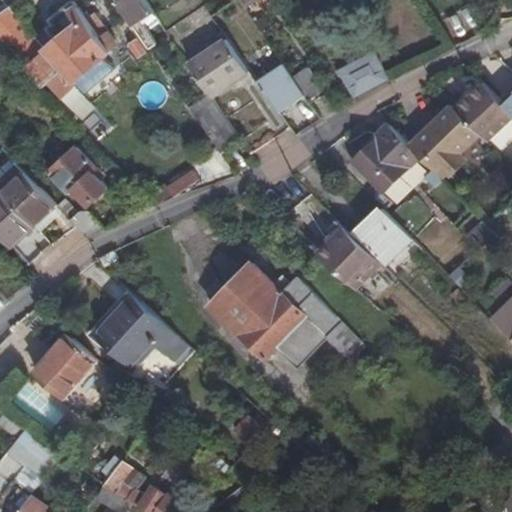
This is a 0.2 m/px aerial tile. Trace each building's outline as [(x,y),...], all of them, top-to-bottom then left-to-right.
[(154,10),(146,0),(117,0),(150,48),(157,43),(144,24),(140,19),(154,10)] [(46,50),(10,7),(0,13),(0,38),(45,87),(50,82),(64,98),(77,86),(74,83),(111,53),(107,48),(116,42),(96,13),(87,19),(75,1),(52,20),(59,29),(54,33),(59,39),(46,50)] [(157,15),(154,10),(140,19),(144,24),(157,15)] [(179,47),(190,60),(217,39),(206,25),(179,47)] [(130,46),(140,62),(150,56),(140,40),(130,46)] [(190,63),(211,94),(212,96),(251,73),(229,41),(190,63)] [(85,94),(122,64),(111,53),(74,83),(77,86),(79,88),(85,94)] [(340,74),(357,100),(391,82),(383,67),(384,66),(376,56),(340,74)] [(307,96),(312,102),(327,94),(310,69),(296,79),(307,96)] [(296,79),(290,72),(263,90),(281,114),(307,96),(296,79)] [(486,141),(511,117),(511,113),(501,101),(482,81),(462,100),(454,107),(466,119),(480,134),(486,141)] [(511,113),(511,90),(501,101),(511,113)] [(211,94),(190,107),(195,114),(222,153),(242,140),(212,96),(211,94)] [(423,159),(444,182),(464,159),(460,156),(480,134),(466,119),(454,107),(423,136),(412,147),(423,159)] [(385,194),(423,159),(412,147),(393,128),(356,163),(385,194)] [(99,168),(79,147),(51,172),(71,194),(76,190),(80,196),(89,205),(95,200),(96,201),(104,194),(103,193),(109,187),(97,174),(98,170),(99,168)] [(196,171),(202,181),(232,177),(218,156),(196,171)] [(0,169),(0,186),(6,193),(28,172),(14,157),(0,169)] [(173,186),(179,195),(202,181),(196,171),(173,186)] [(0,198),(0,231),(15,249),(23,242),(38,227),(60,206),(28,172),(6,193),(0,198)] [(155,206),(175,197),(165,186),(150,200),(155,206)] [(60,206),(38,227),(44,234),(67,213),(60,206)] [(386,263),(412,238),(382,208),(356,233),(386,263)] [(74,221),(89,238),(106,229),(88,209),(74,221)] [(481,249),(495,235),(489,229),(478,217),(464,231),(481,249)] [(320,254),(357,290),(384,265),(346,228),(320,254)] [(106,264),(109,269),(121,262),(119,257),(106,264)] [(300,369),(331,338),(277,283),(257,262),(214,303),(267,358),(279,348),(300,369)] [(331,338),(353,362),(368,348),(300,277),(294,283),(286,275),(277,283),(331,338)] [(165,354),(181,337),(133,293),(96,334),(133,367),(154,344),(165,354)] [(511,298),(492,319),(511,339),(511,298)] [(66,396),(99,359),(69,334),(37,371),(66,396)] [(0,347),(0,383),(18,367),(0,347)] [(1,392),(52,430),(65,413),(14,375),(1,392)] [(30,427),(7,410),(0,419),(0,422),(21,438),(30,427)] [(237,431),(250,444),(269,424),(259,415),(255,419),(252,415),(237,431)] [(29,466),(19,478),(37,491),(66,454),(30,427),(21,438),(11,451),(29,466)] [(216,490),(236,469),(216,451),(196,472),(216,490)] [(123,465),(108,486),(119,494),(134,473),(123,465)] [(0,502),(0,511),(21,511),(34,496),(37,491),(19,478),(0,502)] [(119,494),(108,486),(98,498),(120,511),(125,511),(131,502),(119,494)] [(142,509),(146,511),(182,511),(186,505),(168,493),(168,495),(155,487),(142,509)] [(46,511),(50,508),(34,496),(21,511),(46,511)]
